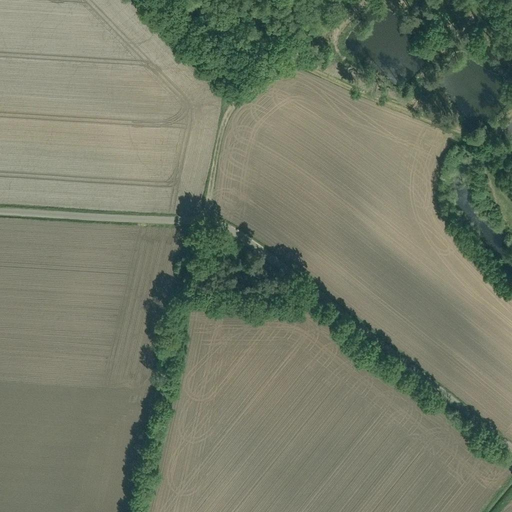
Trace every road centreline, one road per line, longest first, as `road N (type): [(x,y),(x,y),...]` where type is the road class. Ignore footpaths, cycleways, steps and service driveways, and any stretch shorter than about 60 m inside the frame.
road 1 (track): [(0,211),(203,221),(233,230),(511,450)]
road 2 (track): [(203,221),(225,126),(244,91),(275,61),(312,60),(473,135)]
